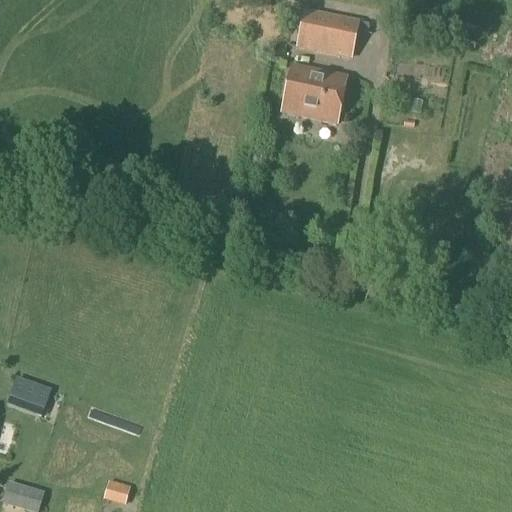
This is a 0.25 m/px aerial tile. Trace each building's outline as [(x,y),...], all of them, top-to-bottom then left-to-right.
[(349,59),(356,24),(303,13),(296,48),(349,59)] [(452,50),(456,26),(428,22),(425,46),(452,50)] [(335,127),(345,80),(290,68),(280,115),(335,127)] [(40,420),(49,393),(14,380),(4,407),(40,420)] [(19,511),(37,511),(43,495),(7,484),(0,506),(19,511)] [(123,508),(128,489),(107,484),(102,502),(123,508)]
